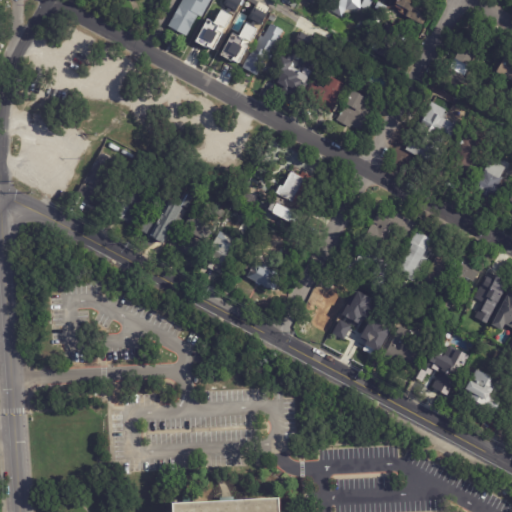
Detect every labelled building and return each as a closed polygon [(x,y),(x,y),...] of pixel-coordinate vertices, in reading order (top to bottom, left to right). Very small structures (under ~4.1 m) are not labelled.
[(210,0),(201,17),(198,15),(187,36),(168,26),(182,0),(210,0)] [(294,8),(281,1),(281,0),(322,0),(319,6),(308,0),(299,0),(295,8),(294,8)] [(353,0),(345,16),(334,10),(331,15),(324,12),(330,0),(353,0)] [(370,0),(362,0),(361,8),(368,10),(370,0)] [(426,0),(434,4),(423,25),(407,16),(409,12),(407,10),(407,9),(396,3),(397,0),(426,0)] [(378,2),(387,6),(384,13),(375,9),(378,2)] [(206,20),(196,42),(214,51),(231,15),(220,10),(214,23),(206,20)] [(371,13),(381,19),(379,23),(369,17),(371,13)] [(258,16),(265,20),(262,25),(255,21),(258,16)] [(234,21),(237,17),(246,22),(242,29),(233,23),(234,21)] [(217,48),(207,42),(208,40),(207,39),(209,36),(209,37),(219,20),(238,29),(245,32),(239,44),(233,40),(226,53),(217,48)] [(283,31),(280,37),(282,38),(272,56),(268,53),(263,63),(264,64),(257,77),(242,68),(261,36),(263,37),(271,24),(283,31)] [(469,66),(456,59),(469,34),(487,43),(473,68),(469,66)] [(400,58),(394,66),(377,53),(383,43),(401,55),(400,58)] [(511,59),(511,81),(497,73),(506,56),(511,59)] [(285,93),(273,86),(270,92),(265,89),(270,80),(269,79),(280,58),(310,74),(297,97),(287,91),(286,93),(285,93)] [(450,68),(470,79),(464,90),(460,87),(456,95),(438,85),(448,67),(450,68)] [(347,86),(331,115),(304,99),(313,82),(324,89),(331,77),(347,86)] [(355,92),(367,99),(364,104),(375,110),(363,132),(351,126),(350,128),(337,121),(353,91),(355,92)] [(447,110),(443,118),(458,126),(437,165),(419,155),(417,157),(406,150),(410,143),(414,145),(415,142),(422,145),(427,136),(418,131),(426,117),(425,116),(432,102),(447,110)] [(458,174),(448,169),(467,133),(486,142),(466,179),(458,174)] [(77,195),(101,152),(126,166),(101,209),(77,195)] [(506,169),(502,177),(504,179),(493,200),(475,190),(491,160),(506,169)] [(304,179),(305,180),(307,175),(318,181),(303,209),(276,194),(281,186),(283,188),(292,172),(295,173),(295,174),(304,179)] [(135,227),(109,213),(116,200),(128,207),(131,202),(122,198),(127,189),(149,201),(135,227)] [(296,227),(268,211),(273,202),(277,204),(301,217),(296,227)] [(382,227),(381,228),(373,223),(383,206),(417,224),(410,238),(400,233),(402,228),(386,219),(382,227)] [(191,216),(214,228),(206,243),(203,241),(194,259),(182,253),(187,243),(191,246),(196,237),(183,230),(191,216)] [(154,238),(140,230),(145,220),(160,228),(154,238)] [(227,242),(239,249),(224,277),(219,275),(220,272),(214,268),(212,271),(202,265),(220,232),(228,236),(225,241),(227,242)] [(432,240),(426,251),(411,243),(417,232),(432,240)] [(412,244),(432,255),(418,281),(398,270),(412,244)] [(349,268),(353,259),(357,261),(363,250),(383,261),(373,281),(359,274),(358,277),(347,271),(349,268)] [(447,256),(459,263),(441,295),(422,283),(440,252),(447,256)] [(483,267),(474,283),(467,278),(457,294),(461,296),(452,311),(440,304),(466,257),(483,267)] [(254,268),(262,272),(263,271),(266,273),(269,268),(283,276),(273,293),(248,278),(253,267),(254,268)] [(495,272),(507,279),(495,301),(479,292),(492,270),(495,272)] [(349,297),(347,302),(348,303),(335,327),(328,323),(327,326),(317,320),(331,294),(336,296),(342,285),(352,291),(349,297)] [(511,329),(506,326),(503,332),(493,327),(511,289),(511,329)] [(370,297),(353,291),(344,317),(360,323),(370,297)] [(343,340),(351,327),(338,320),(331,334),(343,340)] [(380,350),(388,328),(368,320),(360,342),(380,350)] [(413,372),(385,357),(401,327),(409,331),(411,328),(417,332),(415,335),(412,333),(407,342),(412,344),(414,340),(417,342),(420,336),(426,340),(423,347),(426,348),(413,372)] [(431,381),(420,375),(433,351),(448,360),(456,347),(463,351),(459,359),(463,361),(460,367),(462,368),(451,388),(445,385),(443,388),(431,381)] [(492,415),(492,416),(487,414),(489,411),(484,408),(482,413),(472,408),(475,403),(464,397),(478,371),(505,386),(496,401),(501,404),(495,414),(493,413),(492,415)] [(161,504),(161,511),(273,511),(273,500),(161,504)]
